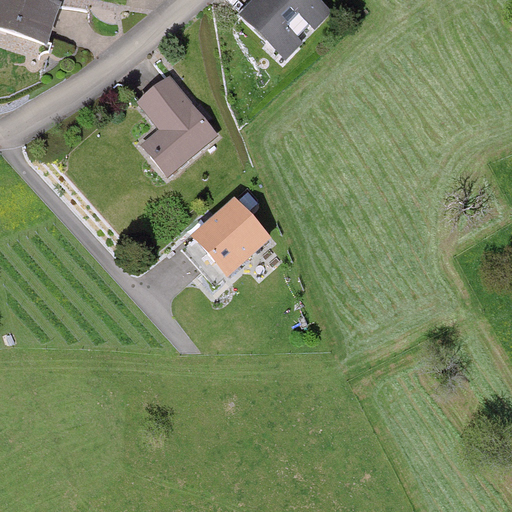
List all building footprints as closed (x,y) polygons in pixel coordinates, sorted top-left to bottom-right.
[(0,0),(0,29),(48,44),(62,1),(59,0),(0,0)] [(286,60),(333,11),(321,0),(251,0),(239,13),(286,60)] [(170,75),(137,101),(159,128),(141,144),(168,177),(219,135),(170,75)] [(248,193),(239,201),(248,211),(257,203),(248,193)] [(239,201),(235,196),(191,235),(195,240),(227,275),(228,277),(272,238),(248,211),(239,201)] [(215,285),(227,275),(195,240),(184,250),(215,285)]
